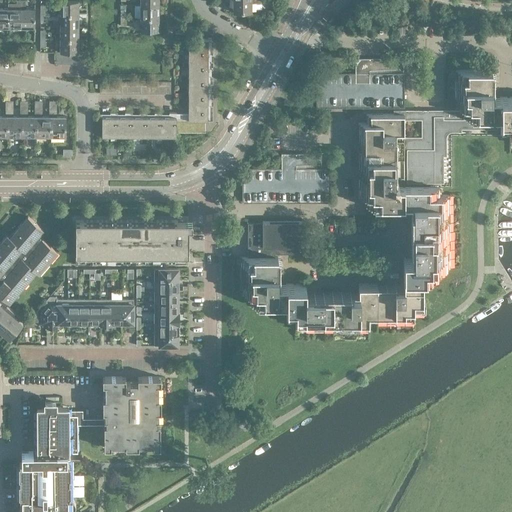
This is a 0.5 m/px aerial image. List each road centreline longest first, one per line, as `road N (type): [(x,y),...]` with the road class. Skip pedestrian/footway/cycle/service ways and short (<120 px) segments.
road 1 (residential): [(208,353),(19,354)]
road 2 (tertiary): [(201,172),(232,141),(282,55)]
